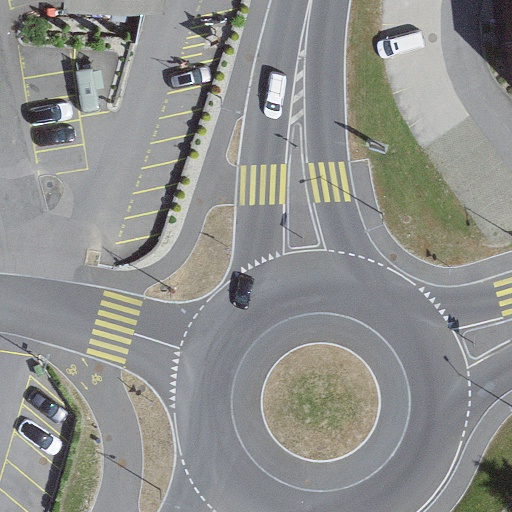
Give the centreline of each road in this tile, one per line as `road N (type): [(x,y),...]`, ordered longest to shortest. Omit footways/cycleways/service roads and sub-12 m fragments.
road 1 (secondary): [(310,0),(295,84),(296,183),(317,283)]
road 2 (residential): [(213,358),(0,304)]
road 3 (secondary): [(360,511),(411,480),(432,448),(441,410)]
road 4 (secondary): [(317,283),(254,305),(213,358)]
road 5 (secondary): [(213,358),(207,424),(237,483)]
